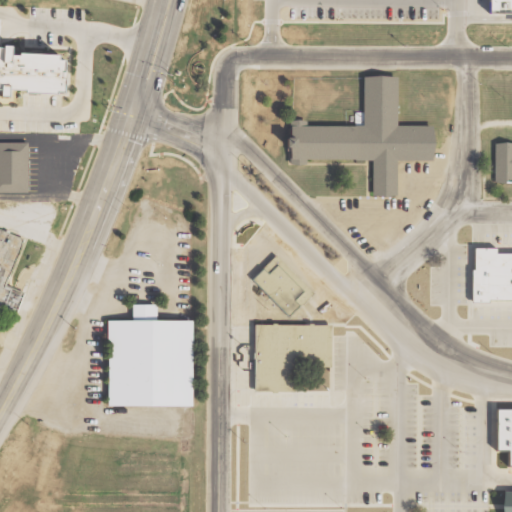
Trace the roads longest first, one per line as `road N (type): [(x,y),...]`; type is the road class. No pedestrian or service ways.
road 1 (residential): [(219,145),(225,71),(241,55),(511,58)]
road 2 (residential): [(221,511),(219,145)]
road 3 (primary): [(0,416),(65,300),(133,110)]
road 4 (residential): [(370,294),(450,213),(462,178),(465,57)]
road 5 (residential): [(370,294),(352,252),(242,143),(219,145)]
road 6 (residential): [(219,145),(234,175),(330,275),(370,294)]
road 7 (residential): [(511,380),(453,366),(370,294)]
